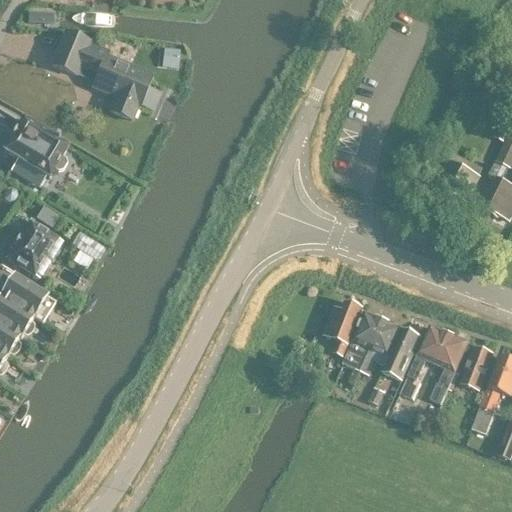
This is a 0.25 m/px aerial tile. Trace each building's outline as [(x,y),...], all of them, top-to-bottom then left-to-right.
[(53,25),(54,16),(28,14),(27,23),(53,25)] [(137,107),(139,108),(152,77),(106,57),(109,53),(89,44),(89,43),(65,33),(51,66),(75,77),(79,68),(97,76),(92,89),(115,98),(109,112),(131,122),(137,107)] [(158,66),(177,68),(179,49),(160,48),(158,66)] [(495,138),(505,143),(511,127),(511,111),(502,107),(498,115),(504,119),(495,138)] [(58,172),(62,171),(67,164),(65,160),(62,158),(68,148),(22,121),(4,153),(49,180),(55,170),(58,172)] [(493,180),(479,208),(510,225),(511,221),(511,182),(510,187),(501,183),(511,160),(511,142),(507,140),(489,178),(493,180)] [(466,201),(478,179),(482,169),(454,155),(450,164),(448,163),(437,186),(466,201)] [(43,209),(36,219),(51,229),(58,218),(43,209)] [(8,261),(38,280),(46,267),(42,265),(58,240),(32,224),(32,223),(31,222),(30,224),(21,239),(20,238),(13,248),(14,249),(8,259),(7,260),(8,261)] [(0,282),(0,298),(34,320),(33,321),(42,326),(55,304),(13,278),(8,287),(0,282)] [(20,341),(33,321),(34,320),(0,298),(0,327),(19,340),(20,341)] [(341,310),(334,307),(322,336),(337,342),(333,353),(342,357),(361,308),(345,302),(341,310)] [(344,366),(359,373),(382,322),(364,315),(352,343),(344,366)] [(382,322),(359,373),(369,377),(375,363),(384,367),(400,331),(382,322)] [(0,355),(7,360),(19,340),(0,327),(0,355)] [(448,336),(429,328),(399,395),(414,400),(421,382),(418,381),(427,362),(435,366),(448,336)] [(384,367),(381,373),(401,382),(420,339),(400,331),(384,367)] [(448,336),(435,366),(445,370),(438,387),(436,386),(429,401),(441,406),(468,345),(448,336)] [(466,350),(455,373),(463,376),(460,386),(480,393),(494,355),(493,354),(475,347),(473,353),(466,350)] [(511,393),(511,361),(500,357),(472,430),(486,436),(495,413),(493,412),(500,393),(510,398),(511,393)] [(304,362),(296,383),(308,388),(316,367),(304,362)] [(370,404),(380,408),(386,396),(375,391),(370,404)] [(450,400),(435,415),(456,434),(470,419),(450,400)] [(511,419),(511,420),(497,459),(500,460),(509,464),(510,464),(511,458),(511,419)]
